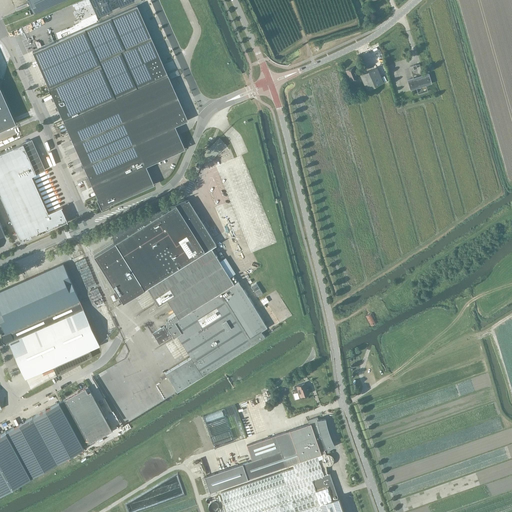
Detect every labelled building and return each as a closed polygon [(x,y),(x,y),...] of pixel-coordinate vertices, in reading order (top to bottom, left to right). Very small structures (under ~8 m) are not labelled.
[(28,0),(34,13),(63,0),(28,0)] [(105,0),(89,0),(95,14),(109,8),(105,0)] [(137,5),(85,28),(146,166),(185,148),(175,126),(188,120),(137,5)] [(146,166),(85,28),(32,51),(49,89),(48,89),(50,92),(51,92),(71,139),(93,187),(98,198),(97,199),(101,208),(110,204),(154,184),(146,166)] [(345,68),(353,87),(358,84),(355,76),(354,65),(345,68)] [(377,67),(360,75),(367,90),(384,83),(377,67)] [(429,73),(407,80),(410,90),(432,83),(429,73)] [(0,129),(16,123),(0,86),(0,129)] [(226,145),(220,138),(202,155),(208,162),(226,145)] [(36,173),(23,143),(0,153),(0,194),(21,241),(32,236),(31,235),(46,228),(47,230),(67,221),(61,207),(48,212),(32,175),(36,173)] [(267,327),(238,281),(234,284),(211,247),(216,244),(188,200),(186,201),(185,199),(188,198),(187,198),(167,205),(150,212),(138,218),(112,232),(113,231),(115,239),(114,238),(113,239),(113,240),(114,241),(115,241),(116,242),(94,256),(123,302),(147,287),(159,305),(167,300),(175,313),(168,318),(168,319),(167,319),(167,320),(166,320),(166,321),(166,322),(166,323),(166,324),(166,325),(173,337),(180,333),(194,355),(165,373),(177,392),(265,337),(261,331),(267,327)] [(74,261),(77,267),(83,265),(80,258),(74,261)] [(255,259),(251,262),(254,267),(252,268),(256,273),(262,268),(255,259)] [(63,263),(0,290),(0,321),(5,333),(1,334),(2,339),(5,344),(9,342),(25,378),(34,374),(35,375),(39,377),(40,373),(40,372),(43,370),(44,371),(48,373),(49,369),(49,368),(53,366),(57,375),(92,356),(90,350),(100,345),(81,304),(79,300),(63,263)] [(98,325),(101,323),(96,311),(93,313),(98,325)] [(371,326),(377,322),(372,312),(365,316),(371,326)] [(171,336),(164,326),(152,333),(159,344),(171,336)] [(132,354),(138,351),(131,338),(123,342),(129,354),(126,355),(128,360),(133,357),(132,354)] [(94,377),(98,386),(106,382),(102,373),(94,377)] [(309,393),(308,389),(307,390),(305,383),(294,387),(296,393),(294,393),(296,399),(300,398),(300,396),(309,393)] [(32,417),(6,431),(6,430),(6,431),(31,477),(32,477),(31,477),(84,448),(83,446),(112,430),(88,386),(66,399),(59,403),(59,402),(45,410),(32,417)] [(317,417),(307,420),(308,424),(311,423),(323,458),(318,459),(324,475),(328,473),(327,473),(327,472),(327,468),(326,466),(327,466),(328,466),(329,466),(330,466),(331,465),(332,464),(333,464),(333,463),(333,462),(334,461),(334,460),(334,459),(333,458),(333,457),(332,456),(332,455),(331,455),(330,454),(329,454),(328,454),(327,454),(326,454),(325,451),(326,450),(333,446),(335,445),(333,441),(331,436),(329,432),(327,427),(326,423),(325,418),(324,418),(318,419),(317,417)] [(207,476),(205,476),(210,492),(219,489),(248,479),(293,464),(305,460),(306,463),(318,459),(323,458),(311,423),(308,424),(309,424),(303,426),(256,442),(247,445),(252,460),(248,462),(214,473),(207,476)] [(187,426),(183,427),(191,450),(195,449),(191,437),(187,426)] [(31,477),(6,431),(5,431),(0,434),(0,493),(30,477),(31,478),(31,477)] [(227,511),(322,511),(320,504),(338,498),(330,473),(328,473),(324,475),(318,459),(306,463),(305,460),(293,464),(294,467),(221,493),(227,511)] [(343,511),(338,498),(320,504),(322,511),(343,511)] [(215,511),(218,511),(219,508),(219,505),(217,503),(215,502),(212,502),(210,504),(209,506),(209,509),(210,511),(211,511),(215,511)]
